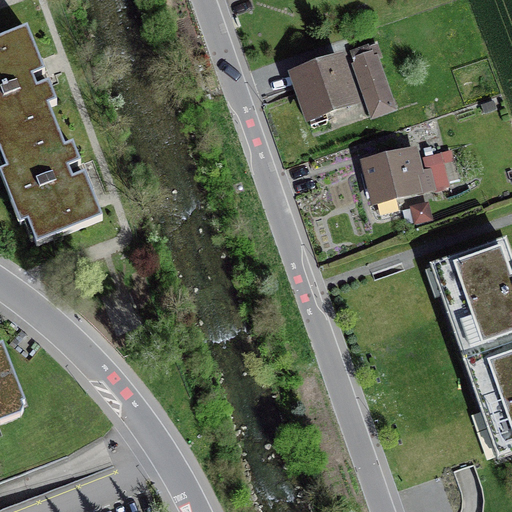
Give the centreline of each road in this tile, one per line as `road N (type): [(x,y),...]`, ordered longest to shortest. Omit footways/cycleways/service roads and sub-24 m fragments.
road 1 (unclassified): [(203,0),(383,511)]
road 2 (residential): [(0,288),(123,390),(193,511)]
